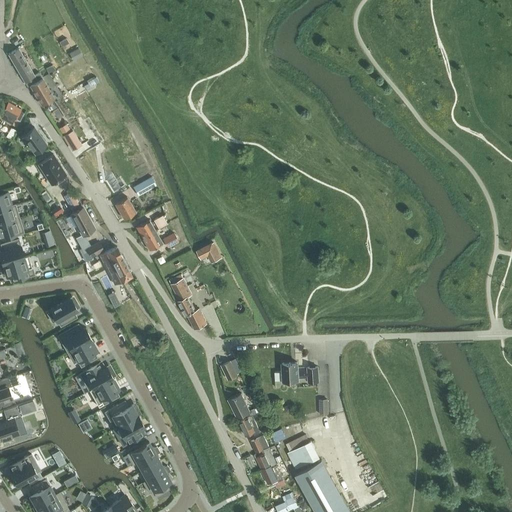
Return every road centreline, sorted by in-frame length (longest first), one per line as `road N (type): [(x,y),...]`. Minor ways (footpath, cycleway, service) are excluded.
road 1 (unknown): [(304,327),(235,222),(191,177),(84,0)]
road 2 (residential): [(176,511),(190,489),(186,472),(86,290),(75,285)]
road 3 (unclassified): [(133,260),(27,97),(13,88)]
road 4 (unclassified): [(224,437),(133,260)]
road 5 (unclassified): [(206,345),(401,336)]
